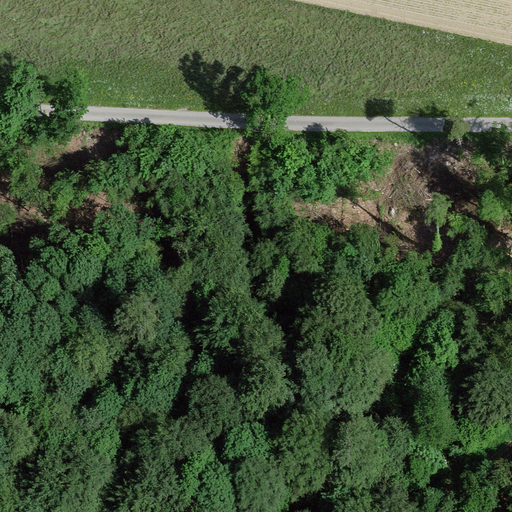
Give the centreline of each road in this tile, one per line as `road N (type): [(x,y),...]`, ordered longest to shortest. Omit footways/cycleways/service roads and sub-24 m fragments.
road 1 (track): [(511,122),(0,108)]
road 2 (track): [(511,443),(444,489),(372,511)]
